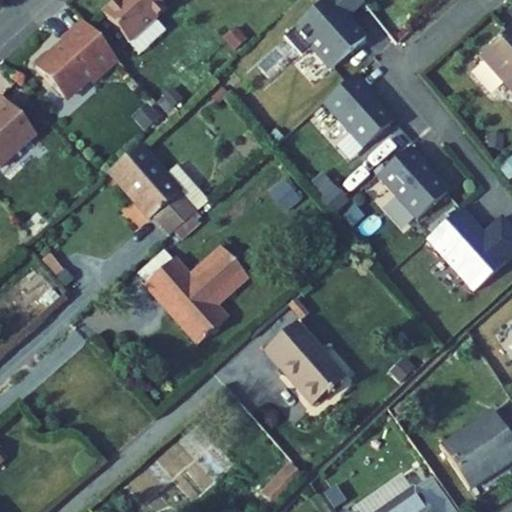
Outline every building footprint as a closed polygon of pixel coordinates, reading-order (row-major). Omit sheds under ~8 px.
[(166,12),(155,0),(119,0),(112,6),(102,15),(129,45),(156,21),(166,12)] [(365,7),(359,0),(332,0),(286,42),(303,61),(313,53),(332,75),(368,43),(349,22),(365,7)] [(156,21),(129,45),(139,56),(166,32),(156,21)] [(119,64),(83,24),(62,43),(66,47),(57,55),(56,53),(36,71),(58,97),(69,97),(87,81),(97,83),(119,64)] [(511,31),(480,59),(511,95),(511,31)] [(372,95),(356,77),(324,106),(364,151),(393,124),(370,97),(372,95)] [(0,169),(36,137),(1,98),(0,99),(0,169)] [(150,223),(152,219),(168,238),(208,203),(177,167),(166,177),(139,147),(107,175),(150,223)] [(409,150),(377,178),(416,222),(447,195),(409,150)] [(460,211),(426,242),(472,294),(511,258),(511,233),(500,220),(482,236),(460,211)] [(234,246),(225,254),(245,275),(254,267),(234,246)] [(221,249),(190,278),(174,261),(169,264),(147,284),(144,286),(155,298),(159,295),(168,306),(165,310),(198,347),(227,321),(216,308),(248,279),(245,275),(225,254),(221,249)] [(166,260),(143,280),(147,284),(169,264),(166,260)] [(0,291),(8,284),(0,274),(0,291)] [(287,307),(301,322),(309,316),(295,300),(287,307)] [(263,352),(313,408),(343,381),(294,325),(263,352)] [(469,493),(511,463),(511,442),(492,413),(439,449),(469,493)] [(158,456),(175,475),(172,478),(187,495),(221,464),(189,429),(158,456)] [(289,463),(260,496),(277,511),(305,481),(289,463)] [(457,511),(432,476),(414,489),(429,511),(457,511)] [(429,511),(414,489),(379,511),(352,511),(353,511),(352,511),(429,511)]
